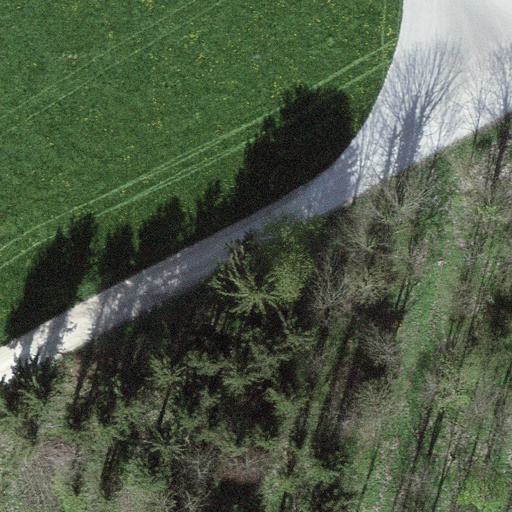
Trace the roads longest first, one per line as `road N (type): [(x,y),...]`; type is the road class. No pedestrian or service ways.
road 1 (unclassified): [(301,203),(0,375)]
road 2 (unclassified): [(301,203),(500,92)]
